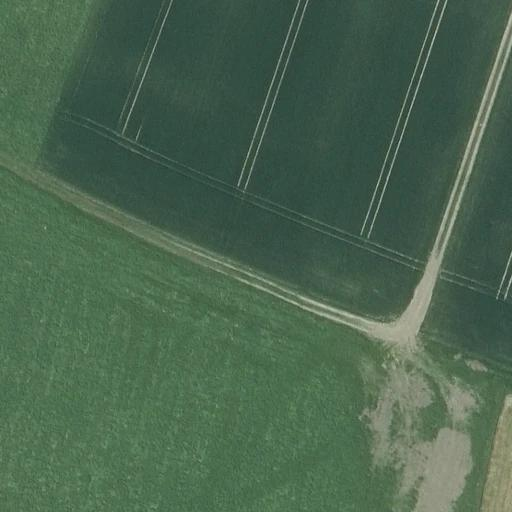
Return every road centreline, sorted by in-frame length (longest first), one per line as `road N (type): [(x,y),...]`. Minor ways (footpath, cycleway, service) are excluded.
road 1 (track): [(511,383),(176,253),(0,164)]
road 2 (track): [(406,346),(511,30)]
